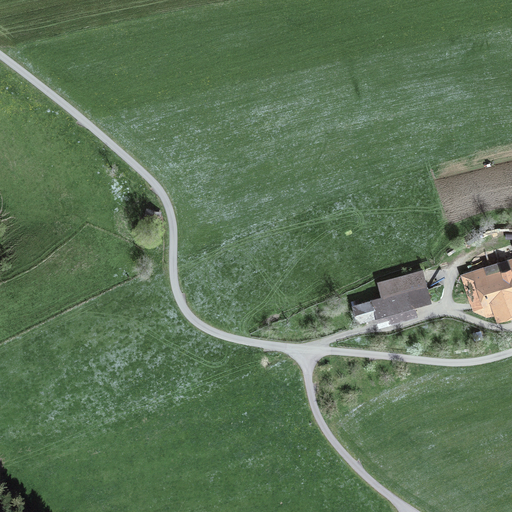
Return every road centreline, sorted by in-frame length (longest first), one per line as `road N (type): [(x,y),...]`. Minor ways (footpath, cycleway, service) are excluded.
road 1 (track): [(0,54),(162,193),(173,228),(175,289),(192,318),(228,336),(306,350)]
road 2 (track): [(306,350),(444,311),(511,328)]
road 3 (track): [(511,353),(465,364),(306,350)]
road 4 (track): [(306,350),(311,398),(333,441),(411,511)]
